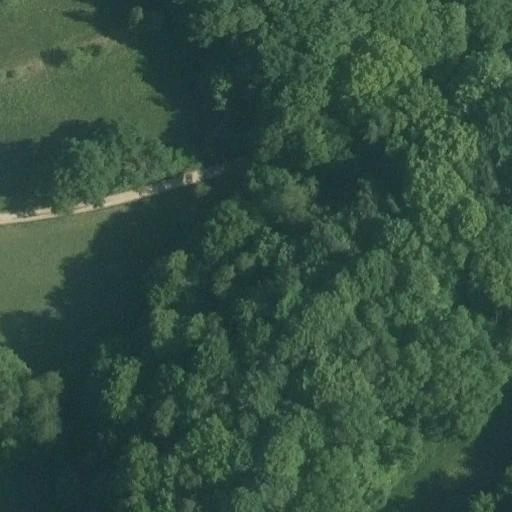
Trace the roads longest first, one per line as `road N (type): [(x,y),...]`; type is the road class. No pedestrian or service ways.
road 1 (track): [(309,125),(0,200)]
road 2 (track): [(511,4),(363,93)]
